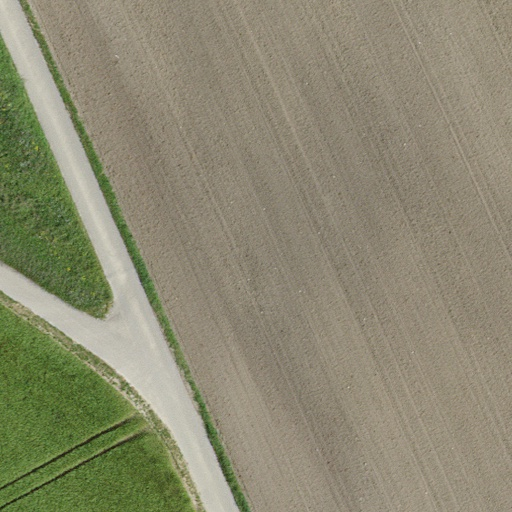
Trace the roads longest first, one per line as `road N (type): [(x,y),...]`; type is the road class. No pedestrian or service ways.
road 1 (track): [(1,0),(221,511)]
road 2 (track): [(164,376),(0,273)]
